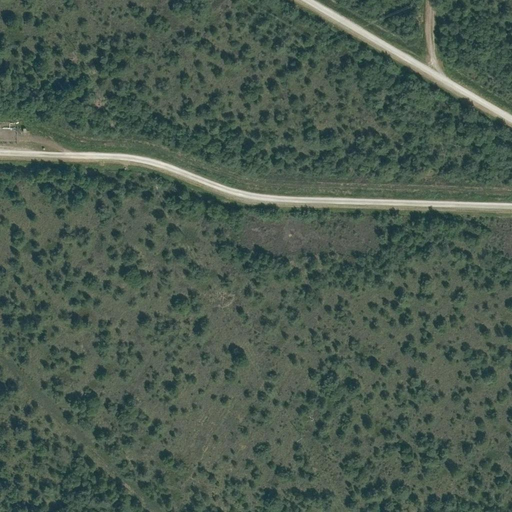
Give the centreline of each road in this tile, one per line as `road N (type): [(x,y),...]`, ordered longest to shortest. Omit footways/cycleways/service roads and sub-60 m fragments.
road 1 (track): [(511,208),(251,196),(122,157),(0,155)]
road 2 (track): [(313,0),(511,115)]
